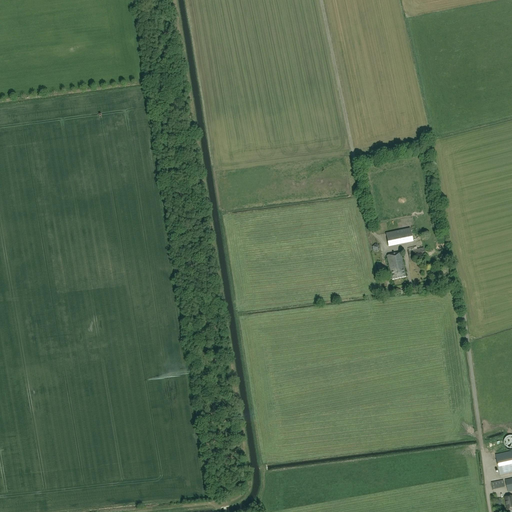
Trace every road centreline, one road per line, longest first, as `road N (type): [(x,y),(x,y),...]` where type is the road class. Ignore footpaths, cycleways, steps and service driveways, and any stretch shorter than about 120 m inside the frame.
road 1 (track): [(215,503),(239,497),(248,481),(174,0)]
road 2 (residential): [(383,290),(448,283),(461,290),(490,511)]
